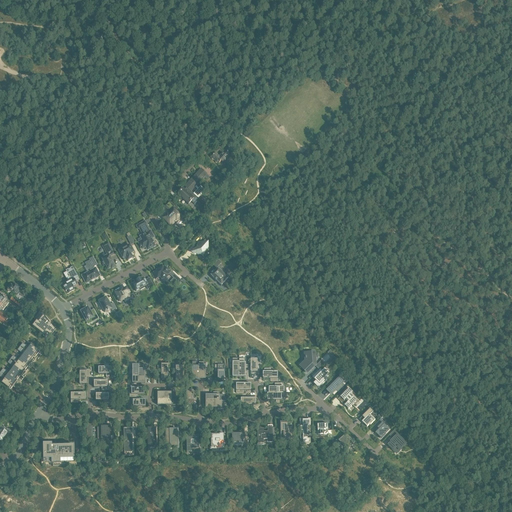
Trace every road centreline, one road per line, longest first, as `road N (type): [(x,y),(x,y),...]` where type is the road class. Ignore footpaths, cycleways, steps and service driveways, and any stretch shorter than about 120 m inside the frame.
road 1 (track): [(443,0),(415,65),(405,145),(442,242),(511,300)]
road 2 (unknown): [(511,378),(308,181),(264,160)]
road 3 (track): [(0,67),(180,113)]
road 4 (track): [(342,0),(225,127)]
road 5 (unknown): [(180,113),(126,54),(96,0)]
road 6 (residential): [(215,139),(150,211),(170,250)]
road 7 (residential): [(62,308),(170,250)]
